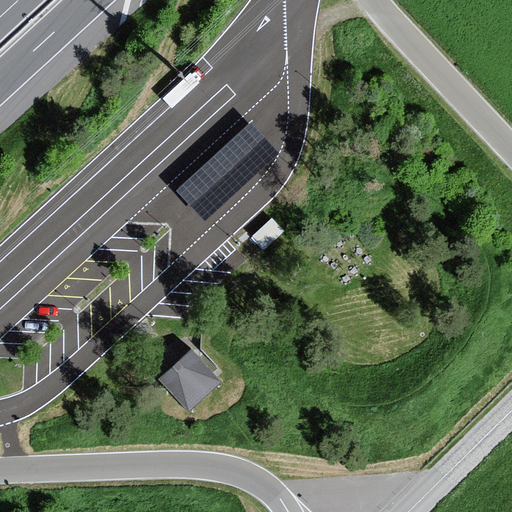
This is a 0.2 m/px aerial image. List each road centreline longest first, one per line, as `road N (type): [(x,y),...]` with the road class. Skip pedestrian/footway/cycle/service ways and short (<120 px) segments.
road 1 (unclassified): [(511,410),(408,511)]
road 2 (motorway): [(0,82),(89,0)]
